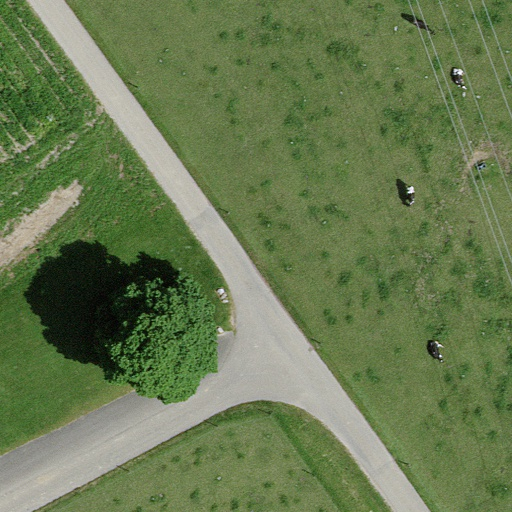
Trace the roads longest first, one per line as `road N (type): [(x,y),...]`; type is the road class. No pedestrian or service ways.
road 1 (unclassified): [(287,345),(41,0)]
road 2 (residential): [(0,501),(287,345)]
road 3 (unclassified): [(406,511),(287,345)]
